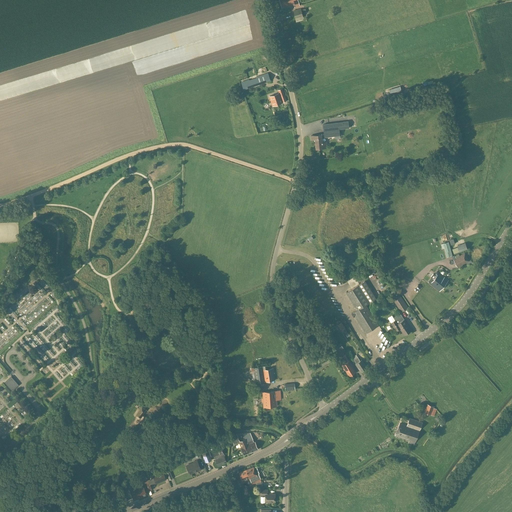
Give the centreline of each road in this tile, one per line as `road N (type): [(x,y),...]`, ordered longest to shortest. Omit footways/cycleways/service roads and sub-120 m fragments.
road 1 (unclassified): [(324,410),(271,287),(300,139),(267,0)]
road 2 (secondary): [(324,410),(453,313),(511,224)]
road 3 (secondary): [(122,511),(278,446)]
road 4 (track): [(30,196),(129,154),(183,144)]
